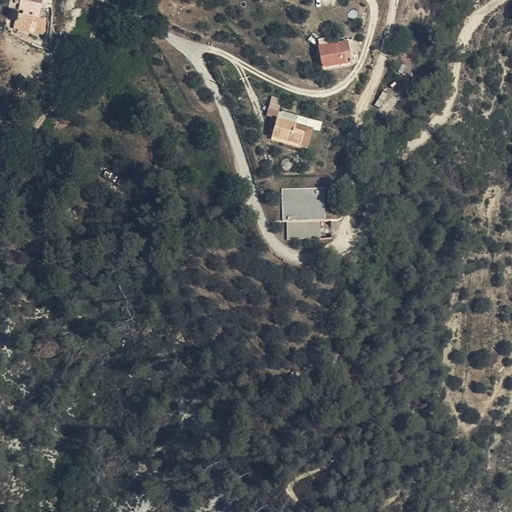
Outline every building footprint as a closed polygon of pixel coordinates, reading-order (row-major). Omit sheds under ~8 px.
[(21,0),(19,12),(17,12),(14,27),(44,34),(48,17),(40,15),(42,0),(21,0)] [(356,52),(355,42),(319,48),(322,68),(351,64),(349,53),(356,52)] [(272,118),(277,119),(280,108),(271,105),(268,117),(272,118)] [(277,119),(275,127),(271,138),(299,146),(303,134),(295,131),(296,125),(277,119)] [(303,134),(299,146),(306,148),(310,136),(303,134)] [(289,170),(291,168),(292,166),(291,163),(290,162),(287,160),(283,161),(281,163),(281,167),(283,170),(286,171),(289,170)] [(120,178),(107,171),(103,177),(117,185),(120,178)] [(324,189),(282,189),(282,222),(287,222),(287,240),(298,240),(297,239),(308,239),(308,240),(321,239),(321,221),(325,221),(324,189)] [(297,388),(302,378),(293,373),(288,383),(297,388)]
